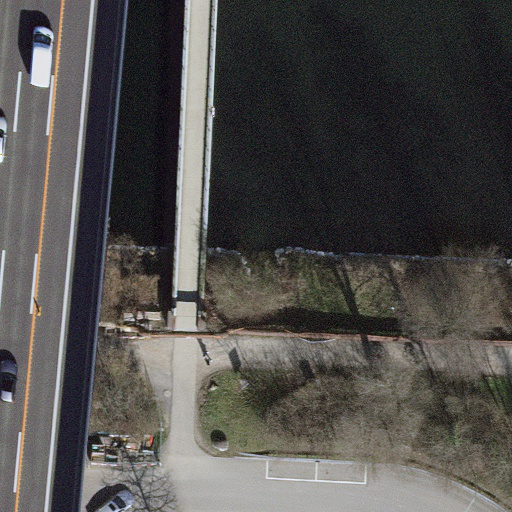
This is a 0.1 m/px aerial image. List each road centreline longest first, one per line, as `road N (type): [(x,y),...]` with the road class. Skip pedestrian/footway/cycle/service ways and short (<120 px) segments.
road 1 (motorway): [(7,511),(52,0)]
road 2 (unclassified): [(410,511),(389,501),(0,473)]
road 3 (track): [(511,361),(256,350),(186,357)]
road 4 (track): [(0,346),(186,357)]
road 5 (track): [(186,357),(179,490)]
